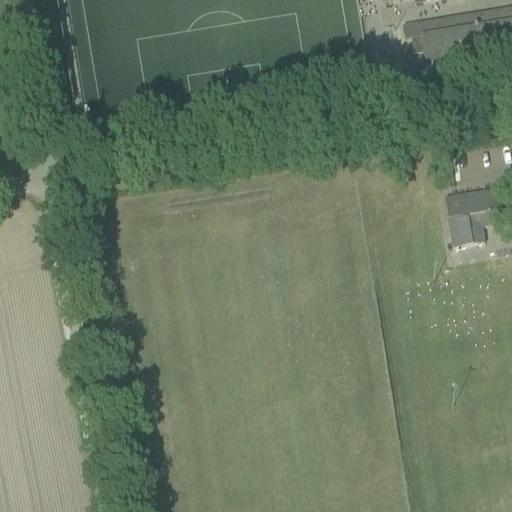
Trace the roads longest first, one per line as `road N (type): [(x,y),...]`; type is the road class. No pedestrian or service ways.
road 1 (unclassified): [(511,105),(45,178)]
road 2 (unclassified): [(108,511),(45,178)]
road 3 (unclassified): [(45,178),(17,0)]
